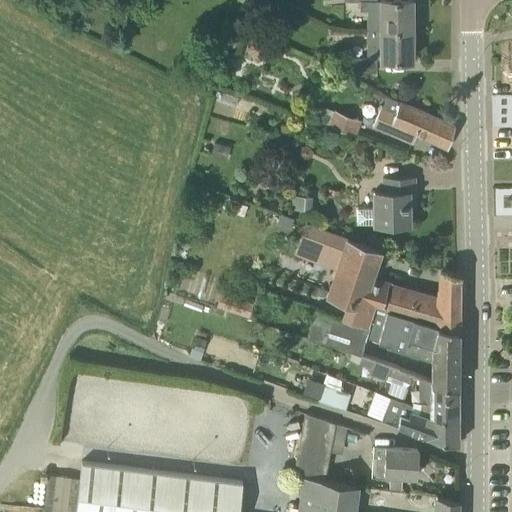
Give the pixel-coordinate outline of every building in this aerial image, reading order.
[(367,29),(412,29),(411,0),(343,0),(344,1),(359,1),(359,10),(367,10),(367,29)] [(380,58),(380,60),(412,60),(412,29),(367,29),(367,57),(344,57),(344,72),(376,72),(376,58),(380,58)] [(259,57),(265,54),(269,41),(251,36),(247,48),(250,55),(259,57)] [(378,116),(374,126),(387,131),(412,142),(417,131),(448,145),(454,125),(452,124),(451,124),(386,96),(378,116)] [(360,119),(331,108),(325,123),(355,134),(360,119)] [(230,146),(215,143),(212,156),(227,160),(230,146)] [(374,207),(357,208),(358,223),(374,223),(374,224),(408,223),(408,205),(408,191),(414,191),(414,177),(383,177),(383,190),(374,191),(374,207)] [(293,194),(292,207),(302,208),(312,209),(313,196),(304,195),(293,194)] [(333,268),(325,293),(347,300),(342,318),(368,326),(376,304),(387,307),(427,319),(458,328),(459,274),(455,273),(454,273),(443,269),(442,293),(440,302),(367,281),(378,249),(343,236),(333,268)] [(236,313),(249,317),(254,303),(241,299),(236,313)] [(315,309),(307,336),(351,351),(361,355),(365,337),(387,343),(400,347),(399,351),(430,360),(430,380),(458,387),(458,330),(428,321),(387,310),(387,307),(376,304),(368,326),(353,321),(342,318),(315,309)] [(408,381),(411,372),(362,354),(358,363),(370,368),(367,375),(385,382),(388,374),(408,381)] [(419,414),(419,415),(428,417),(458,422),(458,387),(430,380),(422,378),(421,402),(421,403),(419,414)] [(304,395),(317,399),(322,384),(309,380),(304,395)] [(317,399),(317,400),(344,409),(350,392),(323,383),(322,384),(317,399)] [(385,408),(381,420),(427,438),(458,444),(458,422),(428,417),(419,415),(419,414),(410,412),(412,404),(390,396),(385,408)] [(305,413),(293,474),(324,479),(335,422),(305,413)] [(418,449),(373,446),(371,476),(384,477),(384,473),(390,474),(402,474),(416,475),(418,449)] [(457,511),(458,500),(436,496),(435,510),(436,510),(436,511),(350,511),(354,484),(324,479),(293,474),(291,486),(301,488),(297,511),(238,511),(242,480),(81,461),(79,478),(48,474),(43,511),(457,511)] [(402,474),(390,474),(389,487),(402,488),(402,474)]
